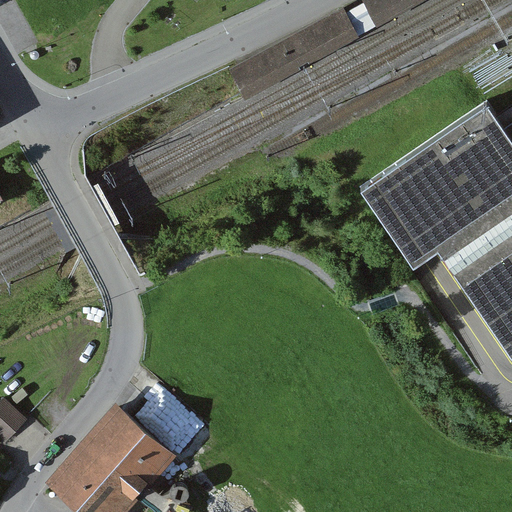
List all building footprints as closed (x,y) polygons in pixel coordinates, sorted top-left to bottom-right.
[(421,0),(362,0),(237,69),(250,94),(421,0)] [(511,138),(502,123),(484,97),(358,183),(410,260),(436,243),(508,348),(511,345),(511,138)] [(511,138),(511,116),(502,123),(511,138)] [(26,418),(5,398),(0,403),(0,436),(5,441),(26,418)] [(126,511),(174,461),(119,410),(50,485),(79,511),(126,511)] [(188,501),(189,499),(190,496),(190,493),(190,490),(188,488),(186,487),(183,486),(181,486),(178,487),(176,488),(174,490),(173,493),(173,496),(174,499),(176,501),(179,503),(182,503),(185,503),(188,501)]
